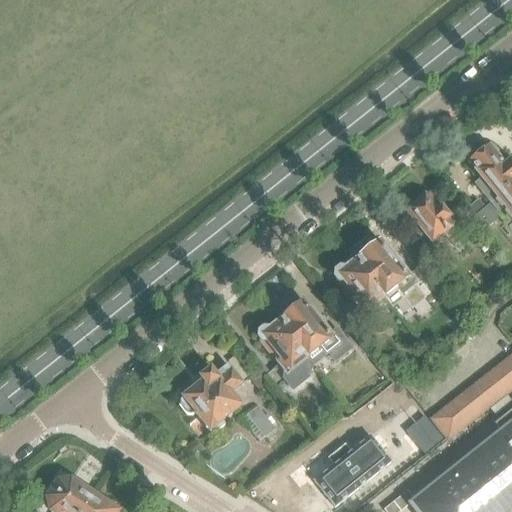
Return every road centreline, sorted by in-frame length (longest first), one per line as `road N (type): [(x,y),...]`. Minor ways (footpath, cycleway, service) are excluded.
road 1 (tertiary): [(0,404),(509,0)]
road 2 (residential): [(62,406),(511,47)]
road 3 (residential): [(226,511),(62,406)]
